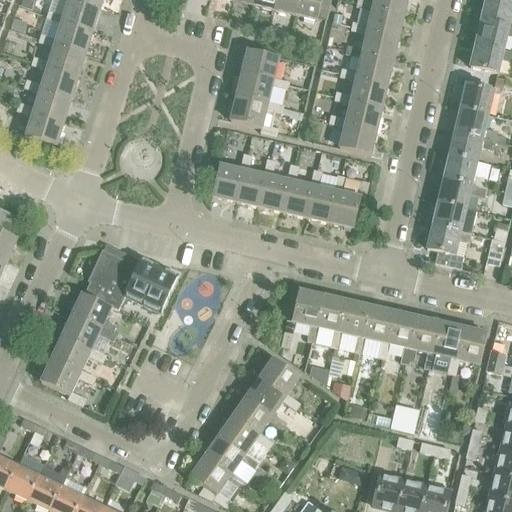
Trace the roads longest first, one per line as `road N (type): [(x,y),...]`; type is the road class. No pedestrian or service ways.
road 1 (residential): [(0,389),(164,463),(268,250)]
road 2 (residential): [(380,276),(445,0)]
road 3 (residential): [(170,227),(209,55),(134,33)]
road 4 (residential): [(0,382),(79,207)]
road 5 (residential): [(79,207),(134,33)]
road 6 (residential): [(511,307),(380,276)]
